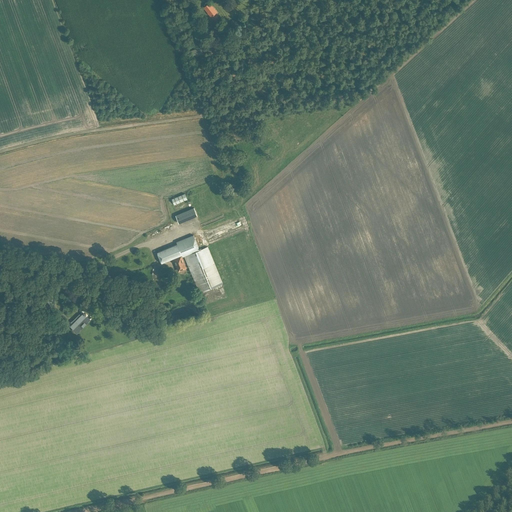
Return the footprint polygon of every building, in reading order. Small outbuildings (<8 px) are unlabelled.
[(215,9),(213,7),(209,2),(204,7),(207,11),(210,15),(214,19),(216,21),(219,18),(217,16),(218,16),(214,10),(215,9)] [(201,48),(198,49),(191,51),(193,56),(203,53),(201,48)] [(172,199),(174,204),(187,199),(185,194),(172,199)] [(175,216),(179,223),(197,215),(194,208),(175,216)] [(182,254),(183,257),(185,256),(200,293),(223,283),(208,246),(200,250),(196,239),(194,235),(177,242),(177,244),(157,252),(162,263),(174,258),(176,263),(175,264),(176,266),(177,266),(179,270),(186,268),(181,255),(182,254)] [(55,310),(53,299),(46,300),(48,311),(55,310)] [(81,327),(82,327),(83,326),(86,324),(86,323),(89,320),(85,316),(86,315),(84,313),(80,316),(79,315),(80,314),(79,314),(75,318),(74,319),(73,320),(72,321),(71,321),(71,322),(72,322),(72,321),(74,323),(71,326),(73,328),(75,327),(76,329),(77,329),(79,328),(80,328),(81,327)]
